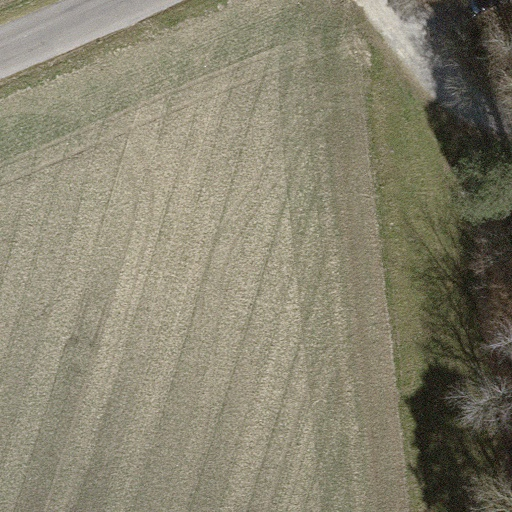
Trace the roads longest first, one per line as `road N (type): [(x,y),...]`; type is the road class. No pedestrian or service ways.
road 1 (track): [(429,58),(493,305),(511,423)]
road 2 (track): [(381,0),(429,58),(511,103)]
road 3 (tertiary): [(149,0),(0,58)]
